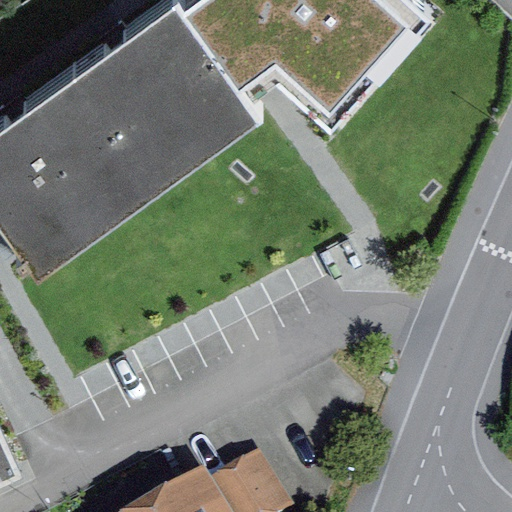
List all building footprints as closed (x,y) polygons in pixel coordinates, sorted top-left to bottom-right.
[(175,0),(81,66),(161,180),(261,111),(247,91),(184,0),(175,0)] [(184,0),(247,91),(280,67),(331,110),(423,6),(416,0),(184,0)] [(0,121),(0,214),(36,266),(161,180),(81,66),(0,121)] [(0,477),(23,467),(0,415),(0,477)] [(224,511),(294,511),(257,451),(206,482),(224,511)] [(224,511),(206,482),(158,511),(224,511)]
